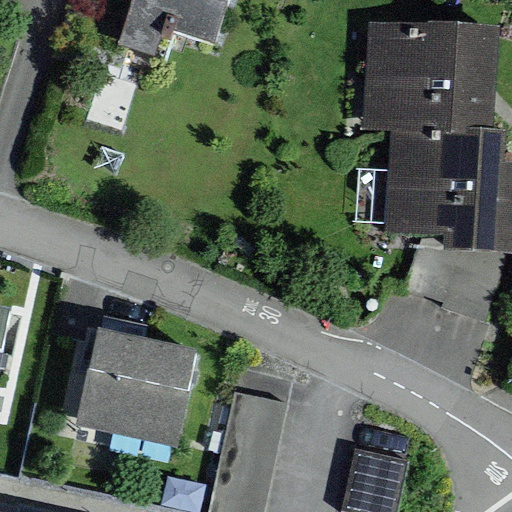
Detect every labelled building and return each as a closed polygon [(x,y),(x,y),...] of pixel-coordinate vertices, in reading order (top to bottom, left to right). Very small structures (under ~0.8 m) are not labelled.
[(105,0),(94,33),(121,42),(135,0),(105,0)] [(242,0),(148,0),(139,30),(225,57),(242,0)] [(488,33),(376,28),(372,128),(406,129),(483,133),(488,33)] [(500,135),(406,129),(400,237),(494,243),(500,135)] [(0,400),(19,317),(0,312),(0,400)] [(210,357),(107,337),(87,438),(190,458),(210,357)]
